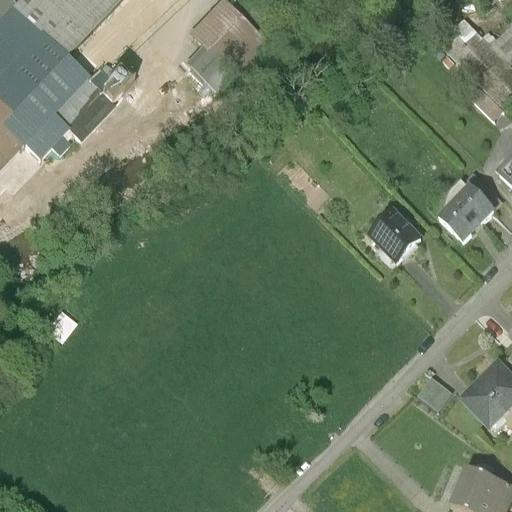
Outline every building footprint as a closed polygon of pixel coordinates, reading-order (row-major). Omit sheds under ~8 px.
[(0,0),(0,240),(7,246),(65,183),(36,156),(95,91),(79,76),(118,34),(106,23),(126,0),(23,0),(15,9),(4,0),(0,0)] [(466,27),(443,50),(504,113),(511,104),(511,74),(510,72),(511,69),(511,36),(493,55),(466,27)] [(511,169),(497,185),(511,199),(511,169)] [(469,195),(461,187),(452,196),(458,206),(440,224),(462,247),(470,239),(469,237),(479,227),(481,228),(493,217),(471,194),(469,195)] [(419,244),(393,218),(370,241),(396,267),(419,244)] [(482,384),(463,403),(489,430),(491,428),(487,425),(498,414),(502,417),(511,406),(511,379),(503,371),(486,388),(482,384)] [(459,511),(490,511),(501,486),(467,472),(452,509),(459,511)] [(507,511),(511,502),(511,490),(501,486),(490,511),(507,511)]
